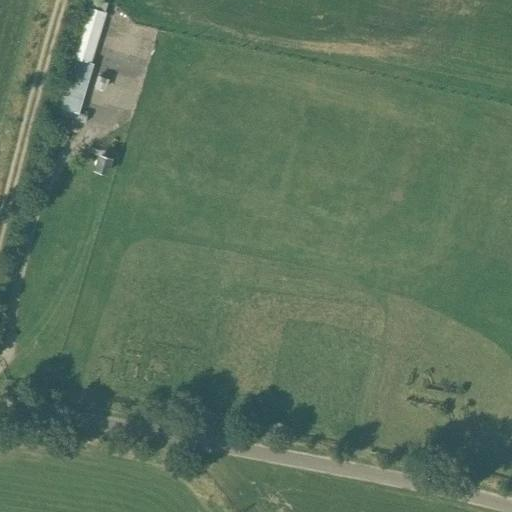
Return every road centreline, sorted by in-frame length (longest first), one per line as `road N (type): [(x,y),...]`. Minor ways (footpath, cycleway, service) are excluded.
road 1 (unclassified): [(0,410),(324,464),(511,507)]
road 2 (track): [(0,236),(63,0)]
